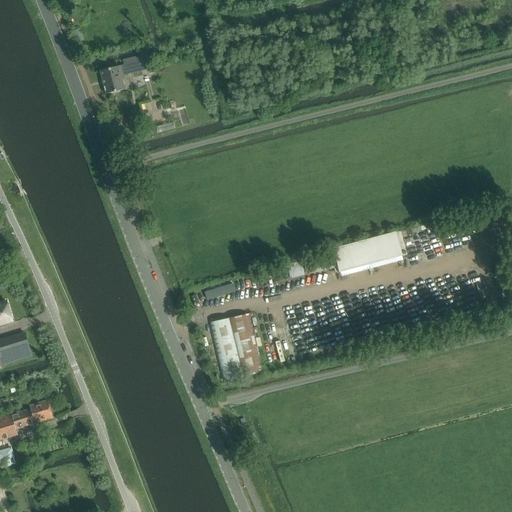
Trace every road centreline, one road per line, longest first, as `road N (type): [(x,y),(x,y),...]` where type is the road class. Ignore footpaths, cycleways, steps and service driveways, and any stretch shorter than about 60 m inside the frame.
road 1 (tertiary): [(245,511),(42,0)]
road 2 (unclassified): [(129,511),(0,197)]
